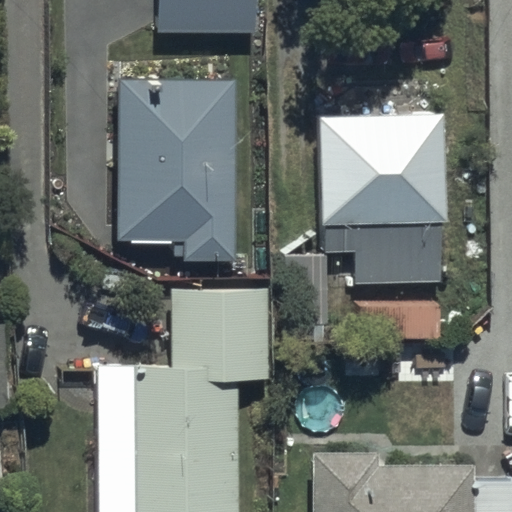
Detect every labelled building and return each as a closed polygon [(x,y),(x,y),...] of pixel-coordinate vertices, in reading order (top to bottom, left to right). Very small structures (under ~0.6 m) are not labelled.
[(253,0),(152,0),(152,28),(254,28),(253,0)] [(228,76),(111,75),(110,235),(167,235),(166,252),(175,252),(175,255),(226,256),(228,76)] [(434,110),(311,112),(314,218),(318,218),(319,248),(348,248),(349,279),(437,277),(434,110)] [(167,360),(92,361),(93,511),(232,511),(231,375),(263,375),(262,284),(166,285),(167,360)] [(434,301),(353,301),(353,333),(434,333),(434,301)] [(441,346),(387,346),(387,382),(441,382),(441,346)] [(372,448),(303,447),(303,511),(511,511),(511,476),(468,476),(468,460),(372,460),(372,448)]
